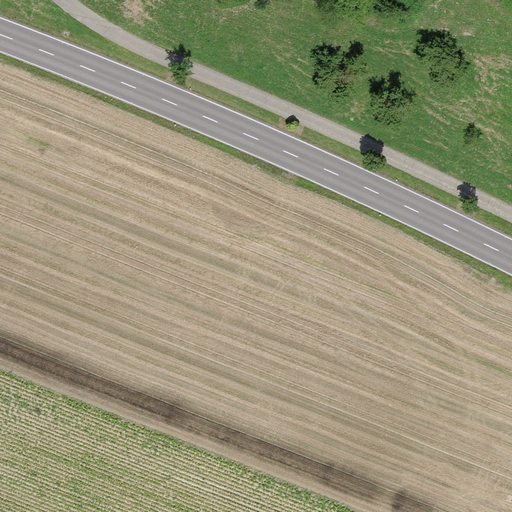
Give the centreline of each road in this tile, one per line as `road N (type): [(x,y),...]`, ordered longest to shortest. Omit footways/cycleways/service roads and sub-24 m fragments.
road 1 (primary): [(511,257),(0,31)]
road 2 (track): [(65,0),(106,27),(511,215)]
